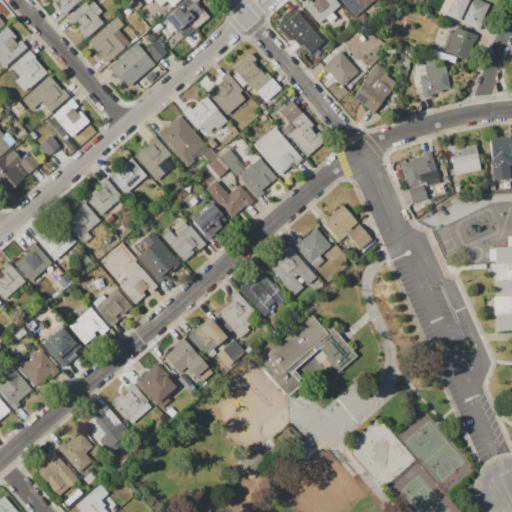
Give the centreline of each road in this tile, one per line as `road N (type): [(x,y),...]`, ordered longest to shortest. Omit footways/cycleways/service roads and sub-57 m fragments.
road 1 (residential): [(0,460),(358,151),(430,123),(511,108)]
road 2 (tertiary): [(0,233),(268,0)]
road 3 (residential): [(232,0),(358,151)]
road 4 (residential): [(19,0),(127,124)]
